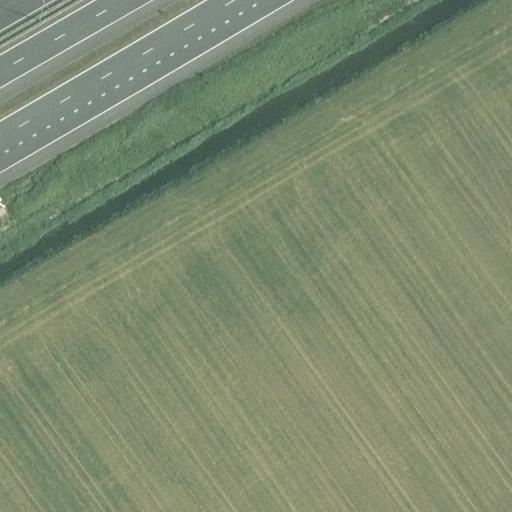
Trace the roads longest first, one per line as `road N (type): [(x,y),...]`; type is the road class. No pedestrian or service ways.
road 1 (motorway): [(0,135),(233,0)]
road 2 (motorway): [(0,73),(127,0)]
